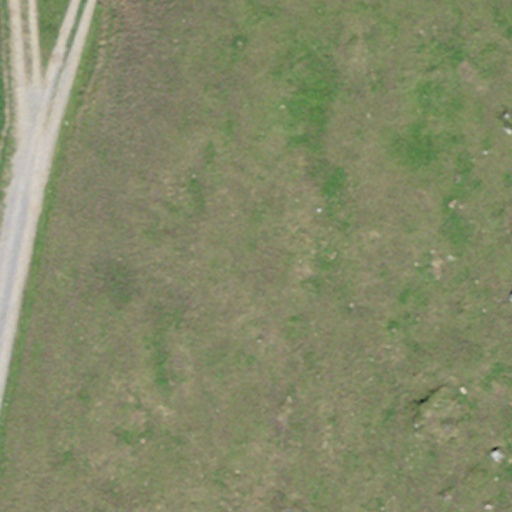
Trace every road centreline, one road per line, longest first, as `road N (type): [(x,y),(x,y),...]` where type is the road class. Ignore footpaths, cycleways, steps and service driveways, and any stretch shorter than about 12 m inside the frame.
road 1 (track): [(0,341),(33,169),(91,0)]
road 2 (track): [(1,0),(33,169),(37,0)]
